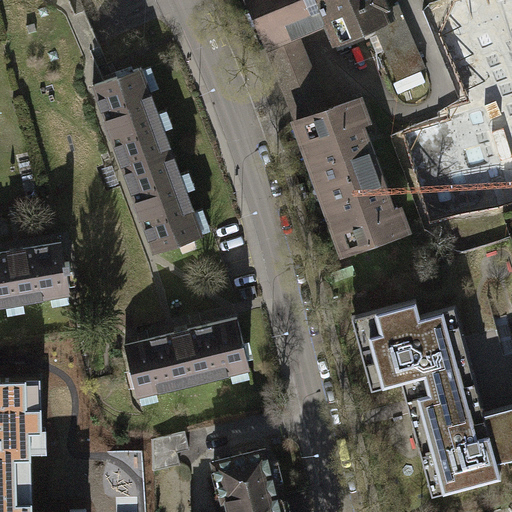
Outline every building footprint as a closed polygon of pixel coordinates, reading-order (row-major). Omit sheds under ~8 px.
[(326,21),(316,0),(247,0),(255,17),(267,46),(268,45),(297,33),(326,21)] [(316,0),(326,21),(335,43),(374,26),(393,18),(392,17),(385,0),(316,0)] [(511,0),(469,0),(459,3),(478,62),(511,51),(511,0)] [(393,18),(374,26),(397,79),(426,67),(402,13),(392,17),(393,18)] [(297,33),(268,45),(297,120),(326,109),(297,33)] [(137,67),(89,84),(120,167),(168,150),(137,67)] [(473,199),(511,189),(511,125),(507,106),(511,104),(511,91),(448,108),(473,199)] [(320,186),(375,166),(360,124),(367,121),(359,97),(326,109),(297,120),(296,120),(305,144),(311,142),(312,146),(314,150),(308,152),(320,186)] [(168,150),(120,167),(150,251),(198,233),(168,150)] [(375,166),(320,186),(333,220),(339,218),(340,222),(342,226),(336,228),(345,253),(407,230),(398,206),(391,209),(375,166)] [(0,251),(0,303),(66,292),(62,270),(67,269),(65,260),(61,261),(57,241),(0,251)] [(402,380),(407,398),(476,379),(455,304),(421,314),(416,298),(365,312),(370,333),(358,336),(367,370),(379,367),(384,384),(402,380)] [(122,344),(134,394),(245,367),(233,317),(122,344)] [(42,374),(0,375),(0,511),(6,511),(6,501),(33,500),(32,429),(43,429),(42,374)] [(511,403),(485,411),(476,379),(407,398),(426,470),(438,467),(445,490),(501,474),(497,460),(511,455),(511,403)] [(186,431),(152,440),(153,470),(179,463),(177,453),(191,449),(186,431)] [(281,511),(266,448),(212,462),(221,498),(225,497),(228,511),(281,511)] [(0,511),(33,511),(33,500),(6,501),(6,511),(0,511)]
